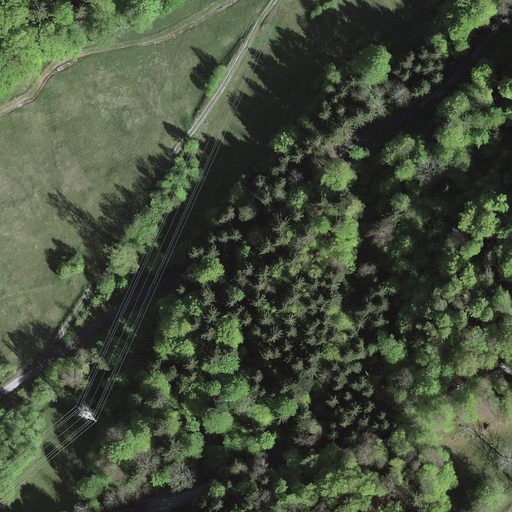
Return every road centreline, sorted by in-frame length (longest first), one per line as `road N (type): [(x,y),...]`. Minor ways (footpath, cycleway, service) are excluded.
road 1 (tertiary): [(511,15),(437,97),(333,162),(231,252),(120,305),(0,390)]
road 2 (track): [(50,359),(276,0)]
road 3 (tertiary): [(138,511),(282,452),(385,440),(511,352)]
